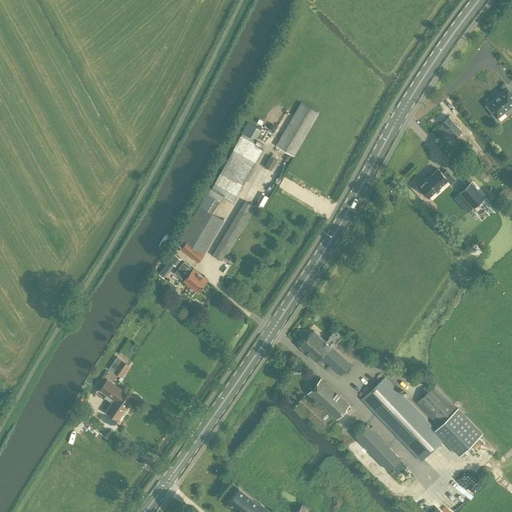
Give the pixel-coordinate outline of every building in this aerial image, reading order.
[(511,94),(507,88),(486,105),(496,118),(511,105),(511,94)] [(315,110),(299,102),(286,124),(302,133),(315,110)] [(454,138),(461,131),(449,117),(441,124),(454,138)] [(275,144),(255,132),(247,146),(267,158),(275,144)] [(233,202),(254,168),(230,157),(211,189),(210,188),(207,194),(206,193),(189,223),(175,244),(181,248),(180,249),(196,262),(198,260),(224,221),(223,221),(213,214),(220,202),(224,197),(233,202)] [(446,170),(443,174),(438,169),(428,178),(427,177),(417,186),(428,197),(447,180),(449,182),(453,178),(454,180),(453,181),(453,182),(455,180),(446,170)] [(471,182),(459,193),(473,208),(485,198),(471,182)] [(245,201),(213,255),(221,260),(226,252),(228,254),(235,241),(256,207),(245,201)] [(169,261),(164,266),(165,267),(167,268),(170,264),(171,263),(174,265),(176,266),(181,259),(174,254),(172,256),(169,261)] [(208,280),(193,268),(184,261),(175,272),(184,279),(184,280),(198,292),(208,280)] [(164,278),(168,273),(162,269),(162,270),(158,274),(164,278)] [(326,342),(313,331),(300,347),(315,360),(320,355),(322,357),(321,358),(341,376),(351,365),(332,347),(335,343),(335,344),(342,337),(335,331),(328,338),(329,338),(326,342)] [(114,373),(114,372),(121,377),(129,365),(122,361),(123,360),(117,357),(108,369),(114,373)] [(421,461),(443,440),(459,455),(482,433),(457,407),(436,384),(417,402),(439,425),(434,430),(384,378),(362,399),(421,461)] [(114,400),(106,411),(118,420),(134,398),(108,379),(100,390),(114,400)] [(321,379),(308,394),(336,420),(349,405),(321,379)] [(407,467),(399,460),(400,459),(367,424),(356,435),(355,436),(396,478),(407,467)] [(238,489),(227,503),(234,509),(233,510),(235,511),(269,511),(259,504),(259,505),(238,489)]
